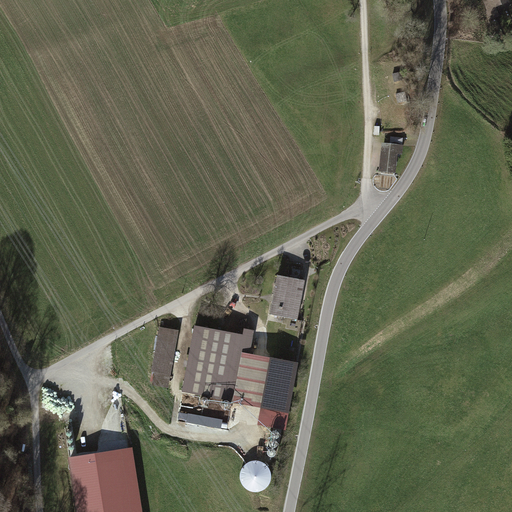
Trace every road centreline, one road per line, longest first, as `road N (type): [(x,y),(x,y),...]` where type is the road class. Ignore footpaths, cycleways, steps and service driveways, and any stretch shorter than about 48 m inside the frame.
road 1 (residential): [(440,0),(423,147),(342,266),(290,511)]
road 2 (track): [(30,381),(369,200)]
road 3 (track): [(0,313),(30,381),(40,511)]
road 4 (track): [(369,200),(363,0)]
